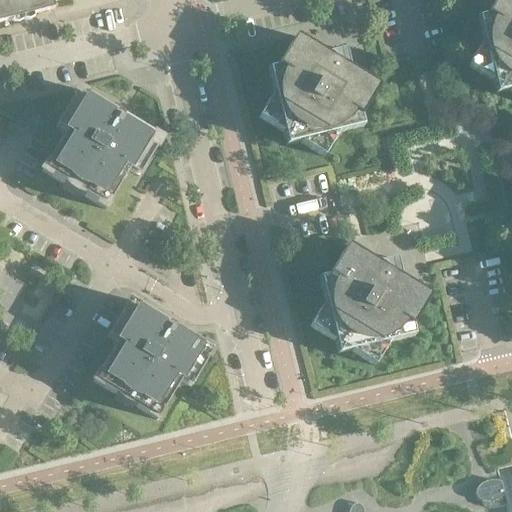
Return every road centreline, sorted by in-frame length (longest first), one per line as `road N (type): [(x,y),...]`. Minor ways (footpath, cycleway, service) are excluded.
road 1 (unclassified): [(261,422),(168,26)]
road 2 (unclassified): [(0,68),(168,26)]
